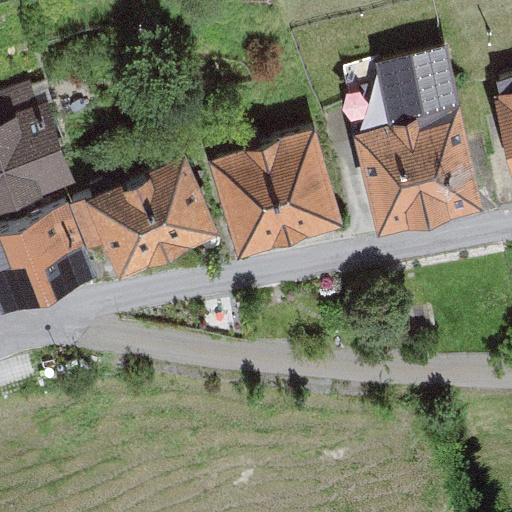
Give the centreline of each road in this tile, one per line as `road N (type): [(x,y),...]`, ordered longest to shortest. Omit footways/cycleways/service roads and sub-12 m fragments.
road 1 (residential): [(23,317),(511,219)]
road 2 (residential): [(23,317),(259,355),(511,367)]
